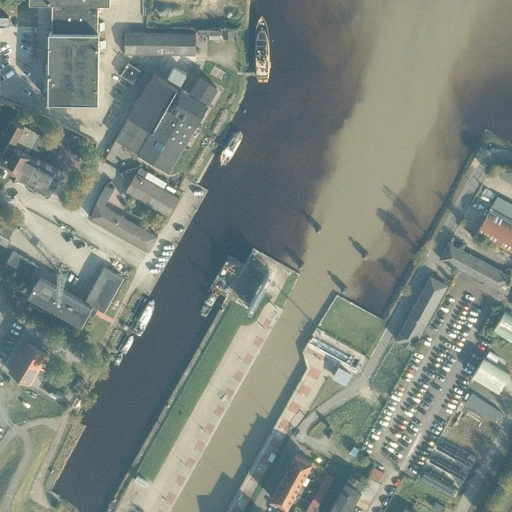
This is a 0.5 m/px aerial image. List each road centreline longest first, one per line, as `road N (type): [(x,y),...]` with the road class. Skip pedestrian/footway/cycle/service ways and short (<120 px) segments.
road 1 (unclassified): [(511,156),(489,155),(366,373),(302,427),(254,511)]
road 2 (unclassified): [(0,196),(28,197),(148,263)]
